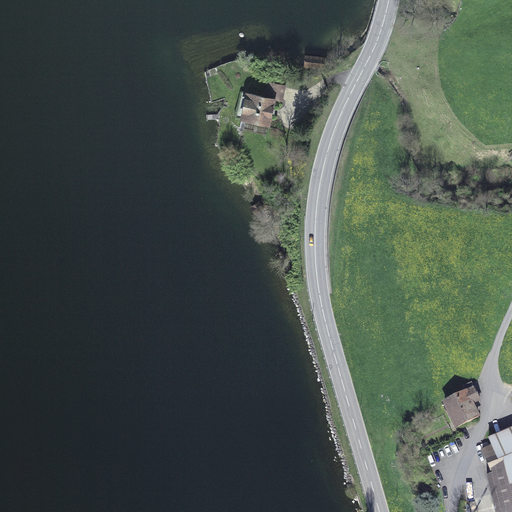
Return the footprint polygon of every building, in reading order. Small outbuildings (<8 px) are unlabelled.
[(306,66),(324,68),(325,59),(307,57),(306,66)] [(266,97),(248,93),(240,129),(266,134),(274,99),(281,100),(284,86),(269,83),(266,97)] [(270,195),(253,207),(256,213),(268,204),(275,214),(280,215),(279,210),(270,195)] [(465,393),(445,403),(457,428),(478,418),(471,404),(480,400),(472,383),(463,388),(465,393)] [(483,451),(493,475),(487,477),(495,511),(511,511),(511,429),(490,440),(492,447),(483,451)]
